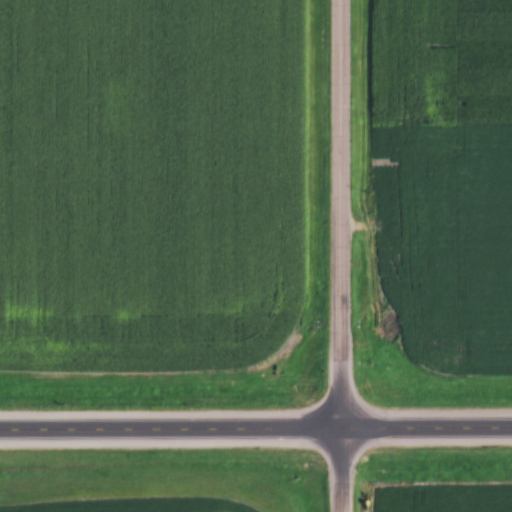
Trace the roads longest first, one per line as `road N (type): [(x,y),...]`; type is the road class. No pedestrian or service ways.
road 1 (tertiary): [(346,511),(346,0)]
road 2 (secondary): [(511,427),(0,427)]
